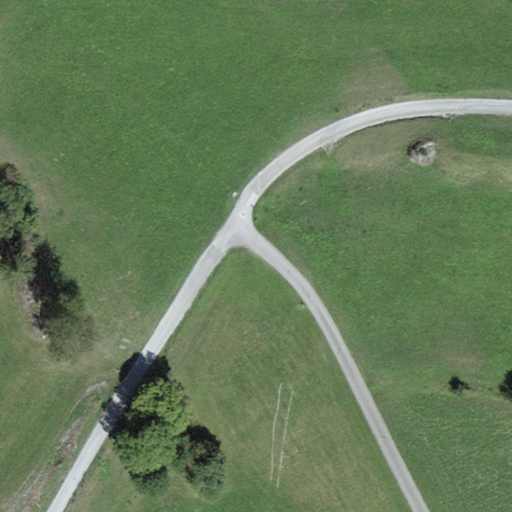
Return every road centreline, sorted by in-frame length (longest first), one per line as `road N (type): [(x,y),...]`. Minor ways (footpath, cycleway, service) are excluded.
road 1 (track): [(58,511),(177,309),(281,164),(388,113),(511,108)]
road 2 (unclassified): [(422,511),(316,308),(233,225)]
